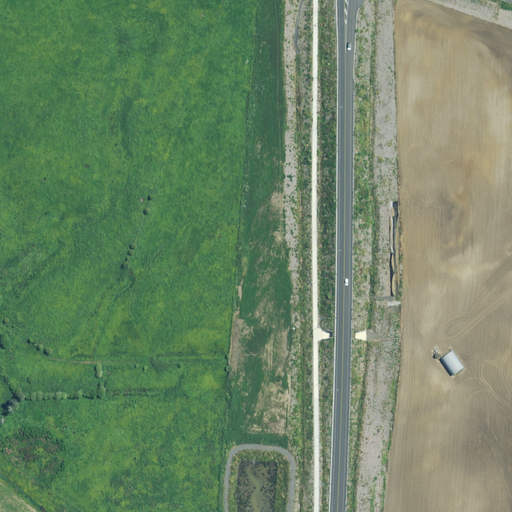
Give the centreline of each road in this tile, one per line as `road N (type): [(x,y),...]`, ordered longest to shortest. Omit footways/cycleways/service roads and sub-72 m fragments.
road 1 (tertiary): [(344,21),(337,511)]
road 2 (track): [(287,511),(287,454),(238,446),(228,455),(227,511)]
